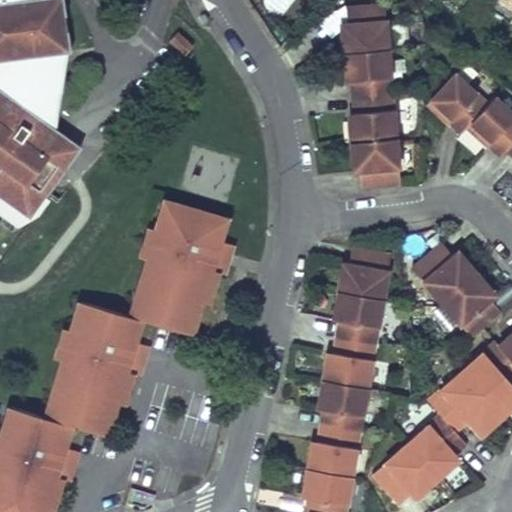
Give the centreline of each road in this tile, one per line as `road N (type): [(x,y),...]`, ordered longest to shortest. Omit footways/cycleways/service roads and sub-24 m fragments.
road 1 (residential): [(298,217),(225,511)]
road 2 (residential): [(225,0),(290,114),(298,217)]
road 3 (residential): [(511,248),(462,202),(298,217)]
